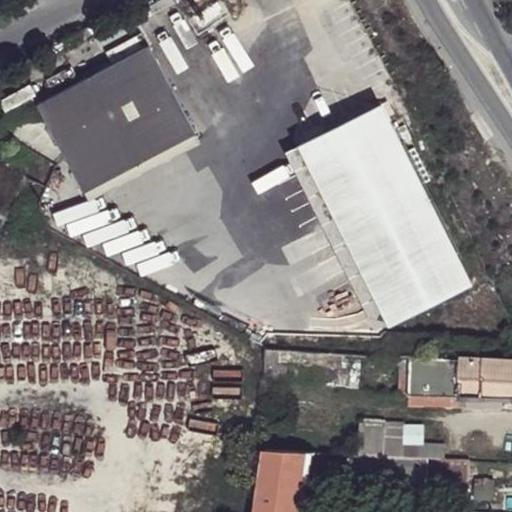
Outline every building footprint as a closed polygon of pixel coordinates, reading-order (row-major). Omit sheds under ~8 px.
[(175,5),(155,17),(159,24),(179,13),(175,5)] [(152,46),(39,104),(86,193),(199,134),(152,46)] [(383,103),(298,145),(390,329),(475,287),(383,103)] [(199,134),(86,193),(91,203),(204,145),(199,134)] [(264,349),(264,361),(350,365),(351,353),(264,349)] [(511,360),(394,355),(394,363),(399,363),(398,396),(403,396),(403,406),(455,408),(456,398),(497,400),(511,400),(511,360)] [(495,410),(497,400),(456,398),(455,408),(495,410)] [(424,459),(435,460),(436,446),(415,444),(398,443),(399,425),(399,423),(352,420),(349,455),(383,455),(396,457),(424,459)] [(416,425),(399,425),(398,443),(415,444),(416,425)] [(297,511),(306,452),(266,450),(257,511),(297,511)] [(349,455),(344,454),(342,484),(422,489),(422,482),(424,459),(396,457),(383,455),(349,455)] [(435,460),(424,459),(422,482),(440,483),(443,484),(446,486),(448,487),(450,490),(452,493),(452,497),(452,500),(466,501),(467,460),(435,460)]
